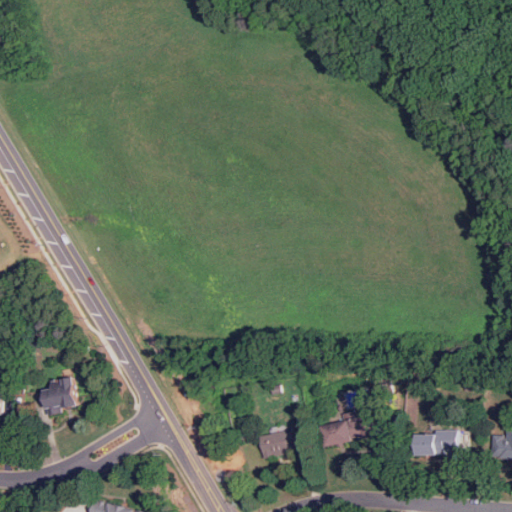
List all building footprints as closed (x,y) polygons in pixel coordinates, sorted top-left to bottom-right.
[(49,413),(81,406),(74,376),(52,381),(53,386),(44,388),(49,413)] [(326,444),(377,437),(373,408),(346,412),(347,420),(323,423),(326,444)] [(303,450),(299,428),(261,434),(265,457),(303,450)] [(511,457),(511,428),(509,428),(509,434),(494,433),(494,457),(511,457)] [(461,430),(416,430),(416,452),(461,452),(461,430)] [(150,511),(96,497),(92,511),(150,511)]
